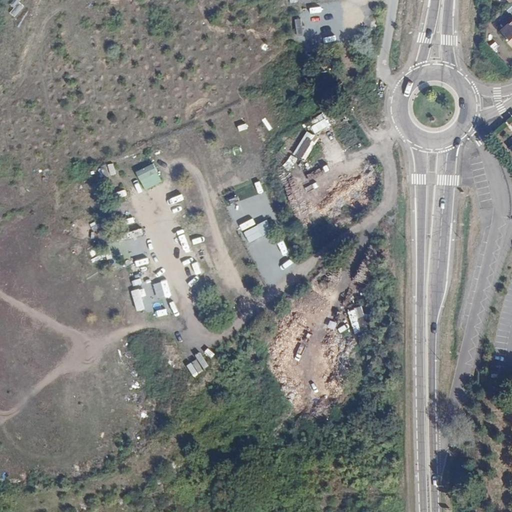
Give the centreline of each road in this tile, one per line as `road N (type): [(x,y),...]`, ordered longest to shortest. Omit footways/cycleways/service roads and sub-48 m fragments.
road 1 (track): [(366,227),(358,253),(291,318),(263,390),(60,511)]
road 2 (secondary): [(435,511),(434,278),(455,135)]
road 3 (secondary): [(414,135),(424,511)]
road 4 (track): [(0,421),(67,362),(115,333),(141,326),(200,338)]
